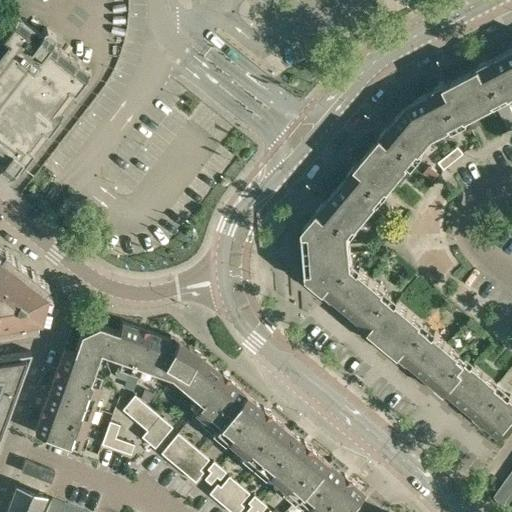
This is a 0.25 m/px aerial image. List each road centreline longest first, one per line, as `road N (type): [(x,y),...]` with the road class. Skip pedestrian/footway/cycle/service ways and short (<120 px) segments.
road 1 (residential): [(486,0),(358,74),(268,187),(235,213),(223,248),(224,281)]
road 2 (residential): [(224,281),(245,331),(408,466)]
road 3 (residential): [(175,511),(8,444)]
road 4 (residential): [(70,262),(135,292),(224,281)]
road 5 (unclassified): [(511,276),(474,250),(464,226),(467,205),(511,178)]
road 6 (residential): [(8,444),(52,332)]
